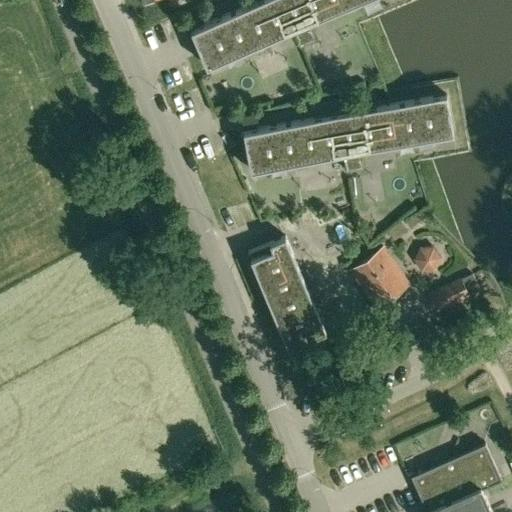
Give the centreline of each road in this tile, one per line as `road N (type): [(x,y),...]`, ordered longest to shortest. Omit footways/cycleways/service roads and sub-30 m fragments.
road 1 (unclassified): [(278,511),(59,0)]
road 2 (unclassified): [(104,0),(287,438)]
road 3 (unclassified): [(287,438),(446,366),(511,317)]
